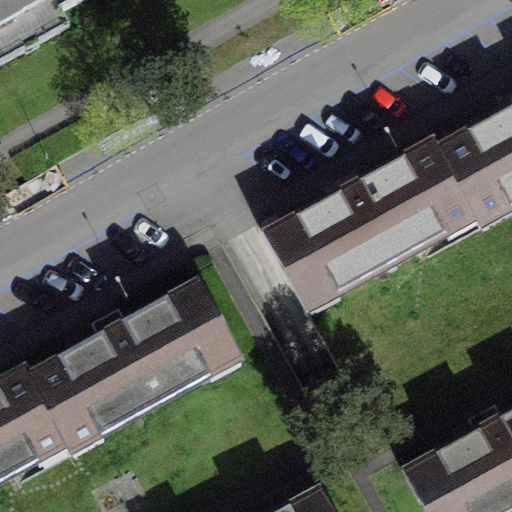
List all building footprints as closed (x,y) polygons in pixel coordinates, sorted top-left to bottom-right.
[(0,0),(0,97),(184,0),(0,0)] [(511,121),(350,210),(279,248),(326,335),(511,234),(511,121)] [(0,404),(0,511),(7,511),(275,369),(227,281),(136,331),(0,404)] [(511,511),(511,443),(497,452),(417,495),(426,511),(511,511)] [(341,511),(336,502),(317,511),(341,511)]
